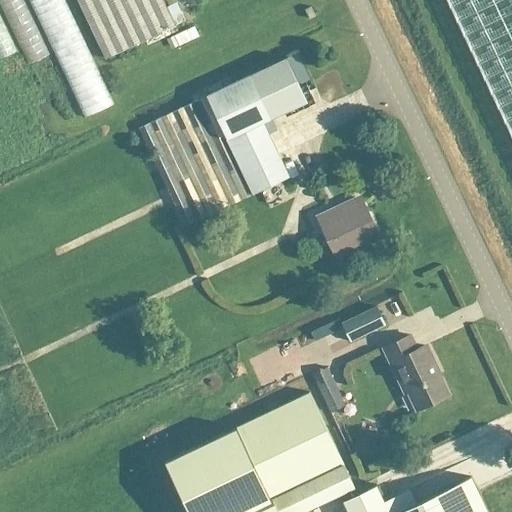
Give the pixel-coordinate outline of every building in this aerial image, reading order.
[(43,52),(65,44),(88,111),(109,104),(108,82),(101,62),(90,63),(67,0),(12,0),(31,52),(43,52)] [(75,0),(103,60),(174,26),(161,0),(75,0)] [(511,0),(445,0),(511,140),(511,0)] [(303,10),(308,20),(313,17),(309,8),(303,10)] [(205,96),(205,97),(138,129),(183,227),(287,177),(267,136),(275,132),(269,119),(305,102),(285,59),(205,96)] [(340,159),(327,160),(330,182),(343,181),(340,159)] [(317,217),(339,262),(378,244),(357,199),(317,217)] [(384,325),(375,306),(339,322),(349,342),(384,325)] [(406,392),(415,410),(446,395),(423,346),(415,350),(408,336),(382,348),(403,393),(406,392)] [(302,511),(353,488),(343,465),(308,393),(163,462),(187,511),(302,511)] [(363,425),(360,446),(378,448),(381,428),(363,425)] [(465,511),(458,496),(423,511),(465,511)]
